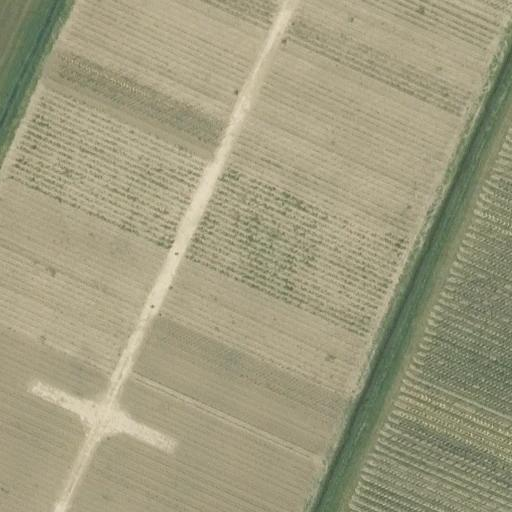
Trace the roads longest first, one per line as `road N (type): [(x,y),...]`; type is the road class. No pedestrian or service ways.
road 1 (track): [(56,511),(288,0)]
road 2 (track): [(29,383),(172,445)]
